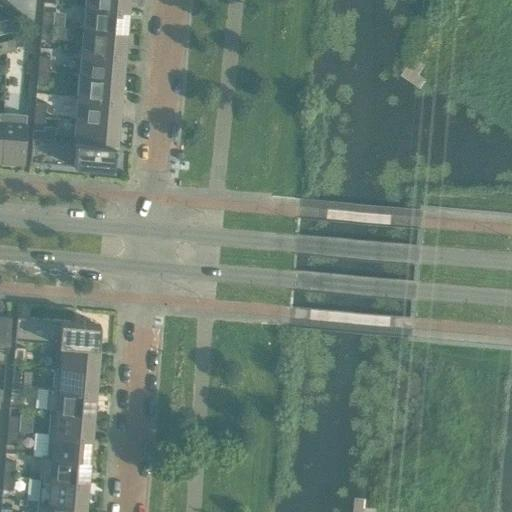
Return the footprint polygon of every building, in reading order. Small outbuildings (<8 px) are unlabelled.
[(127,9),(127,0),(85,0),(85,5),(127,9)] [(125,32),(127,9),(85,5),(83,28),(125,32)] [(52,25),(53,11),(42,10),(41,24),(52,25)] [(9,18),(0,21),(0,34),(13,30),(9,18)] [(51,39),(52,25),(41,24),(40,38),(51,39)] [(123,54),(125,32),(83,28),(81,51),(123,54)] [(16,50),(13,38),(2,41),(5,53),(16,50)] [(121,77),(123,54),(81,51),(79,73),(121,77)] [(48,71),(49,57),(38,56),(37,70),(48,71)] [(47,85),(48,71),(37,70),(36,84),(47,85)] [(119,100),(121,77),(79,73),(77,96),(119,100)] [(117,122),(119,100),(77,96),(75,119),(117,122)] [(44,116),(45,102),(34,101),(33,115),(44,116)] [(43,130),(44,116),(33,115),(32,129),(43,130)] [(115,146),(117,122),(75,119),(73,141),(109,144),(109,146),(115,146)] [(0,158),(22,160),(25,124),(3,122),(0,157),(0,158)] [(107,164),(109,146),(109,144),(73,141),(31,137),(29,161),(86,166),(86,162),(107,164)] [(6,352),(9,315),(0,314),(0,361),(5,362),(6,352)] [(91,346),(92,344),(93,326),(73,324),(73,321),(16,316),(14,339),(56,343),(91,346)] [(96,368),(98,345),(92,344),(91,346),(56,343),(54,364),(96,368)] [(24,361),(25,348),(14,347),(13,360),(24,361)] [(94,391),(96,368),(54,364),(52,387),(47,386),(47,387),(94,391)] [(22,385),(23,371),(12,370),(11,384),(22,385)] [(21,399),(22,385),(11,384),(10,398),(21,399)] [(92,414),(94,391),(47,387),(45,410),(92,414)] [(90,437),(92,414),(45,410),(45,411),(50,411),(48,433),(90,437)] [(18,430),(19,416),(8,416),(7,429),(18,430)] [(17,444),(18,430),(7,429),(6,443),(17,444)] [(88,460),(90,437),(48,433),(46,455),(41,455),(88,460)] [(86,482),(88,460),(41,455),(39,478),(86,482)] [(14,476),(15,462),(4,461),(3,475),(14,476)] [(13,490),(14,476),(3,475),(2,489),(13,490)] [(84,505),(86,482),(39,478),(37,501),(84,505)] [(83,511),(84,505),(37,501),(36,511),(83,511)]
